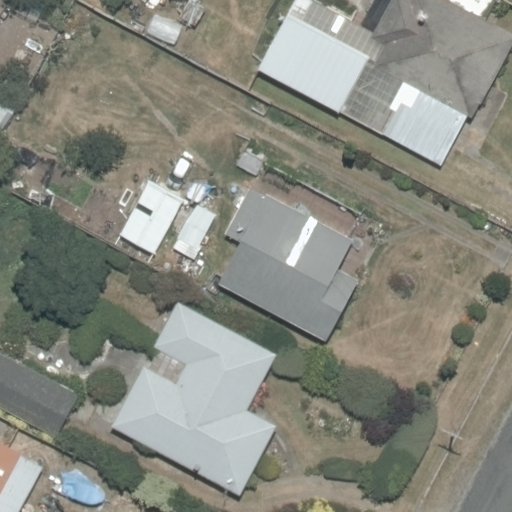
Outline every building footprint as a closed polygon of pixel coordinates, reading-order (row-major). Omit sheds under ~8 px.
[(382,0),(370,24),(324,0),(290,0),(257,66),(444,163),(511,30),(452,0),(382,0)] [(370,246),(257,190),(213,279),(326,336),(370,246)] [(275,351),(178,301),(114,424),(240,490),(277,419),(248,404),(275,351)] [(81,387),(1,346),(0,347),(0,405),(57,435),(81,387)] [(19,511),(46,458),(0,434),(0,511),(19,511)]
